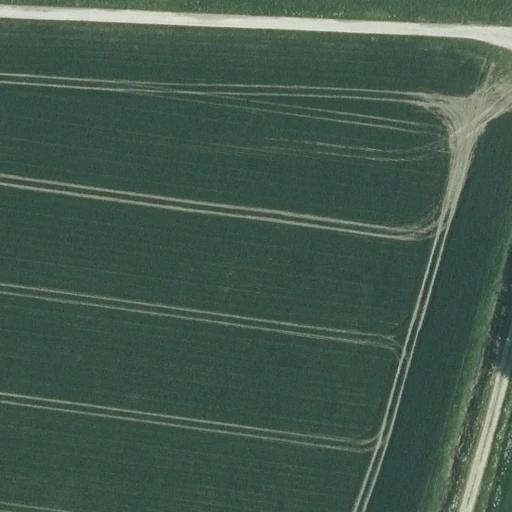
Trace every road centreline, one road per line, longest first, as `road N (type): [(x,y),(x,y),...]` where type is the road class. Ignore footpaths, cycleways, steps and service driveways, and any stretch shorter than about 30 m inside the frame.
road 1 (track): [(511,33),(0,10)]
road 2 (track): [(511,330),(459,511)]
